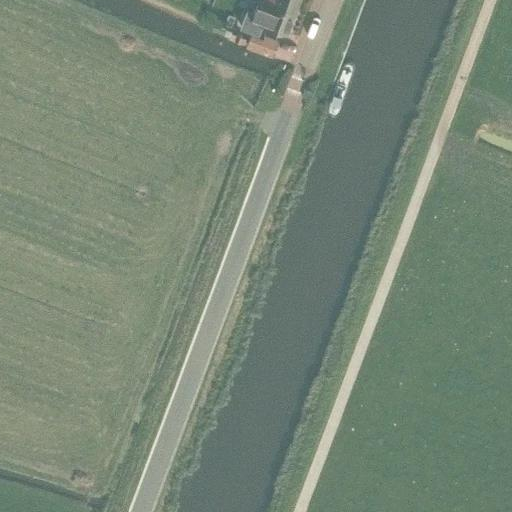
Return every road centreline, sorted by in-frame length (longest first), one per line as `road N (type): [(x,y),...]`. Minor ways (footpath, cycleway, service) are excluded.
road 1 (track): [(490,0),(300,511)]
road 2 (tertiary): [(143,511),(332,0)]
